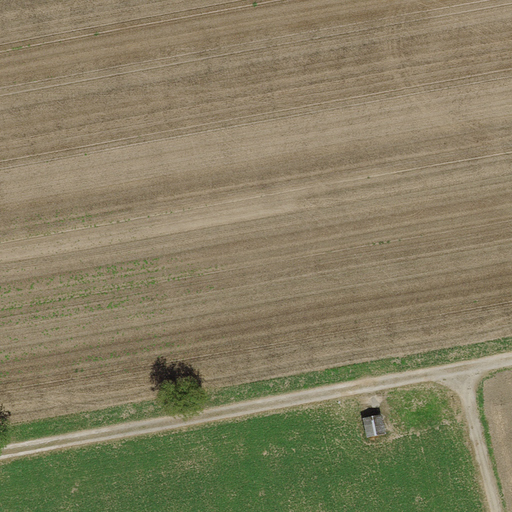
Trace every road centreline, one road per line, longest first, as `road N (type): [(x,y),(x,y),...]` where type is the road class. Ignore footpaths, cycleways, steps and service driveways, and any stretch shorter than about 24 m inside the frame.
road 1 (track): [(0,456),(511,364)]
road 2 (track): [(458,373),(493,511)]
